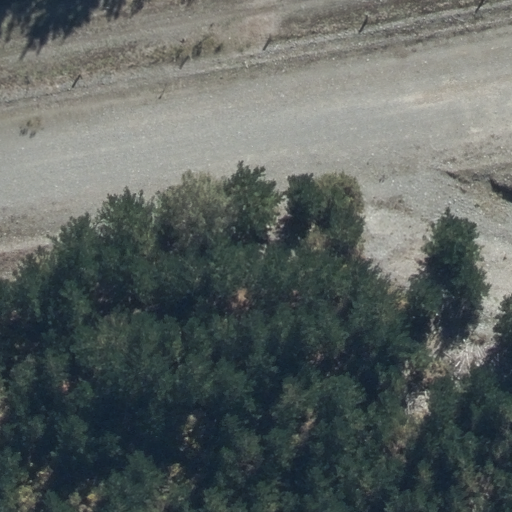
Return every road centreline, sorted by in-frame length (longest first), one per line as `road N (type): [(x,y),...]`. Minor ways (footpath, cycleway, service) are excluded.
road 1 (unclassified): [(0,173),(511,80)]
road 2 (track): [(0,45),(250,0)]
